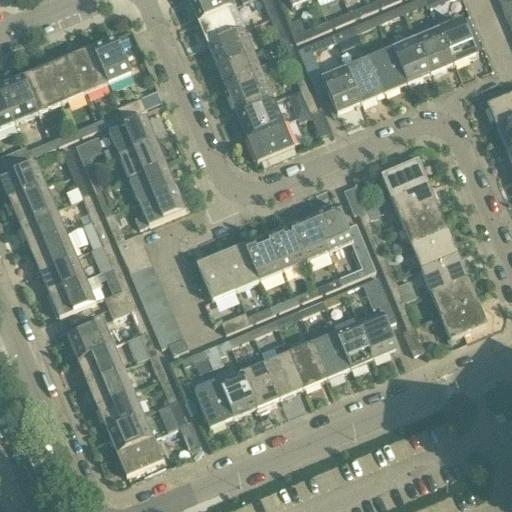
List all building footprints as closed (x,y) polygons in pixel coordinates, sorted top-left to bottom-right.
[(230,0),(194,0),(189,2),(199,26),(235,11),(230,0)] [(269,0),(261,0),(271,24),(278,20),(269,0)] [(314,0),(286,0),(292,12),(316,3),(314,0)] [(396,0),(390,0),(373,8),(376,15),(399,5),(396,0)] [(452,0),(427,0),(425,1),(428,8),(430,13),(453,3),(452,0)] [(511,0),(505,0),(497,3),(502,14),(511,9),(511,0)] [(425,1),(402,11),(405,18),(428,8),(425,1)] [(373,8),(349,17),(353,25),(376,15),(373,8)] [(511,9),(502,14),(507,24),(511,22),(511,9)] [(235,11),(199,26),(208,49),(245,34),(235,11)] [(402,11),(378,20),(381,28),(405,18),(402,11)] [(349,17),(326,27),(329,35),(353,25),(349,17)] [(278,20),(271,24),(281,47),(288,44),(278,20)] [(378,20),(355,30),(358,38),(381,28),(378,20)] [(463,23),(439,33),(454,70),(478,60),(463,23)] [(299,24),(288,29),(297,49),(329,35),(326,27),(304,37),(299,24)] [(355,30),(332,40),(335,47),(358,38),(355,30)] [(439,33),(416,43),(431,80),(454,70),(439,33)] [(245,34),(208,49),(218,73),(255,58),(245,34)] [(332,40),(299,54),(307,74),(318,69),(313,57),(335,47),(332,40)] [(117,42),(93,52),(109,89),(133,79),(117,42)] [(416,43),(392,53),(408,90),(431,80),(416,43)] [(288,44),(281,47),(291,71),(298,68),(288,44)] [(93,52),(70,62),(86,99),(109,89),(93,52)] [(392,53),(369,63),(384,99),(408,90),(392,53)] [(255,58),(218,73),(228,97),(265,82),(274,78),(269,66),(260,70),(255,58)] [(70,62),(47,71),(63,108),(86,99),(70,62)] [(369,63),(346,72),(361,109),(384,99),(369,63)] [(298,68),(291,71),(300,94),(308,91),(298,68)] [(47,71),(24,81),(40,118),(63,108),(47,71)] [(346,72),(322,83),(337,119),(361,109),(346,72)] [(24,81),(1,91),(16,128),(40,118),(24,81)] [(265,82),(228,97),(238,120),(274,105),(265,82)] [(1,91),(0,91),(0,134),(16,128),(1,91)] [(308,91),(300,94),(310,117),(317,114),(308,91)] [(511,99),(487,110),(497,133),(511,126),(511,99)] [(143,102),(119,112),(121,117),(124,124),(148,114),(143,102)] [(274,105),(238,120),(248,144),(284,128),(274,105)] [(317,114),(310,117),(320,141),(331,136),(322,112),(317,114)] [(121,117),(98,126),(101,134),(124,124),(121,117)] [(116,150),(104,156),(108,166),(120,161),(157,145),(147,121),(110,137),(116,150)] [(98,126),(74,136),(78,144),(101,134),(98,126)] [(511,126),(497,133),(507,157),(511,154),(511,126)] [(284,128),(248,144),(258,167),(294,152),(284,128)] [(74,136),(51,146),(54,153),(78,144),(74,136)] [(157,145),(120,161),(130,184),(167,169),(157,145)] [(51,146),(28,156),(31,163),(54,153),(51,146)] [(84,148),(77,151),(87,175),(94,172),(84,148)] [(26,152),(2,162),(7,174),(31,163),(28,156),(26,152)] [(71,154),(63,157),(73,181),(80,178),(71,154)] [(419,165),(382,180),(392,204),(429,189),(419,165)] [(37,168),(0,183),(0,184),(10,207),(47,192),(37,168)] [(167,169),(130,184),(140,207),(177,192),(167,169)] [(94,172),(87,175),(96,198),(104,195),(94,172)] [(80,178),(73,181),(83,204),(90,201),(80,178)] [(429,189),(392,204),(402,228),(438,212),(429,189)] [(356,191),(344,196),(354,220),(359,218),(366,215),(356,191)] [(47,192),(10,207),(20,231),(57,215),(47,192)] [(145,221),(135,225),(140,235),(187,215),(177,192),(140,207),(145,221)] [(104,195),(96,198),(106,221),(114,218),(104,195)] [(90,201),(83,204),(92,227),(100,224),(90,201)] [(338,210),(314,221),(329,257),(353,247),(347,232),(338,210)] [(438,212),(402,228),(411,251),(448,235),(438,212)] [(57,215),(20,231),(29,254),(67,238),(57,215)] [(366,215),(359,218),(368,241),(375,238),(366,215)] [(106,221),(118,248),(122,259),(145,250),(140,239),(125,245),(114,218),(106,221)] [(314,221),(291,230),(306,267),(329,257),(314,221)] [(100,224),(92,227),(102,250),(110,247),(100,224)] [(352,248),(353,251),(364,247),(356,228),(347,232),(353,247),(352,248)] [(291,230),(267,240),(283,277),(306,267),(291,230)] [(448,235),(411,251),(421,274),(458,259),(448,235)] [(67,238),(29,254),(39,277),(76,261),(67,238)] [(375,238),(368,241),(378,264),(385,261),(375,238)] [(267,240),(244,250),(259,287),(283,277),(267,240)] [(110,247),(102,250),(112,274),(120,270),(110,247)] [(145,250),(122,259),(126,269),(149,259),(145,250)] [(244,250),(221,260),(236,296),(259,287),(244,250)] [(362,273),(340,283),(343,290),(376,276),(368,257),(357,262),(362,273)] [(149,259),(126,269),(131,280),(154,270),(149,259)] [(458,259),(421,274),(431,298),(468,283),(458,259)] [(221,260),(197,270),(213,306),(236,296),(221,260)] [(76,261),(39,277),(49,300),(86,285),(76,261)] [(385,261),(378,264),(388,288),(395,285),(385,261)] [(124,280),(120,270),(112,274),(115,280),(116,283),(124,280)] [(154,270),(131,280),(136,291),(158,281),(154,270)] [(158,281),(136,291),(140,301),(163,292),(158,281)] [(380,282),(346,296),(349,304),(367,296),(374,313),(380,311),(388,330),(398,326),(380,282)] [(340,283),(317,292),(320,300),(343,290),(340,283)] [(468,283),(431,298),(441,321),(478,306),(468,283)] [(96,309),(91,295),(86,285),(49,300),(59,324),(96,309)] [(395,285),(388,288),(398,312),(405,309),(395,285)] [(163,292),(140,301),(144,312),(167,302),(163,292)] [(317,292),(293,302),(297,310),(320,300),(317,292)] [(116,311),(134,304),(129,293),(122,296),(105,303),(110,314),(116,311)] [(346,296),(322,306),(326,313),(349,304),(346,296)] [(167,302),(144,312),(149,322),(171,312),(167,302)] [(293,302),(270,312),(273,320),(297,310),(293,302)] [(134,304),(116,311),(120,322),(131,317),(140,340),(148,337),(134,304)] [(322,306),(299,315),(302,323),(326,313),(322,306)] [(478,306),(441,321),(451,345),(488,329),(478,306)] [(405,309),(398,312),(408,335),(415,332),(405,309)] [(171,312),(149,322),(153,332),(176,323),(171,312)] [(270,312),(247,322),(250,329),(273,320),(270,312)] [(299,315),(275,325),(278,333),(302,323),(299,315)] [(245,318),(222,328),(226,339),(250,329),(247,322),(245,318)] [(383,319),(359,328),(375,365),(398,355),(383,319)] [(176,323),(153,332),(158,343),(180,334),(176,323)] [(275,325),(252,335),(255,343),(278,333),(275,325)] [(104,327),(67,343),(77,367),(114,351),(104,327)] [(359,328),(336,338),(352,375),(375,365),(359,328)] [(415,332),(408,335),(404,337),(413,361),(425,356),(415,332)] [(180,334),(158,343),(162,354),(169,351),(185,344),(180,334)] [(252,335),(228,345),(232,353),(255,343),(252,335)] [(148,337),(140,340),(150,363),(157,360),(148,337)] [(336,338),(313,348),(328,385),(352,375),(336,338)] [(185,344),(169,351),(174,361),(189,355),(185,344)] [(228,345),(205,355),(208,363),(213,374),(223,369),(220,361),(227,358),(226,355),(232,353),(228,345)] [(278,363),(265,368),(281,405),(305,395),(289,358),(285,348),(274,353),(278,363)] [(313,348),(289,358),(305,395),(328,385),(313,348)] [(114,351),(77,367),(87,390),(124,374),(114,351)] [(205,355),(181,365),(184,373),(208,363),(205,355)] [(157,360),(150,363),(160,386),(167,383),(157,360)] [(265,368),(242,378),(258,415),(281,405),(265,368)] [(124,374),(87,390),(97,413),(134,397),(124,374)] [(242,378),(219,388),(234,425),(258,415),(242,378)] [(167,383),(160,386),(170,410),(177,406),(167,383)] [(219,388),(195,398),(210,435),(234,425),(219,388)] [(134,397),(97,413),(107,436),(144,421),(134,397)] [(177,406),(170,410),(179,432),(187,429),(177,406)] [(144,421),(107,436),(117,459),(153,443),(144,421)] [(191,427),(187,429),(179,432),(189,456),(201,451),(191,427)] [(153,443),(117,459),(126,482),(163,467),(153,443)]
